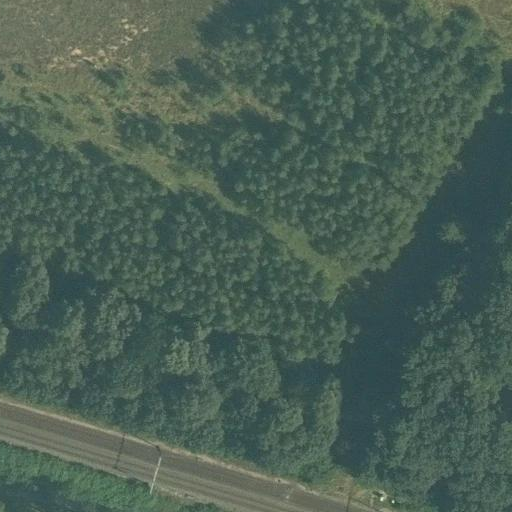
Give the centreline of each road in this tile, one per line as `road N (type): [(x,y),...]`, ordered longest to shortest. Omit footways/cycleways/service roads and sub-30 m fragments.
road 1 (unknown): [(377,425),(0,305)]
road 2 (track): [(511,239),(428,376),(377,425)]
